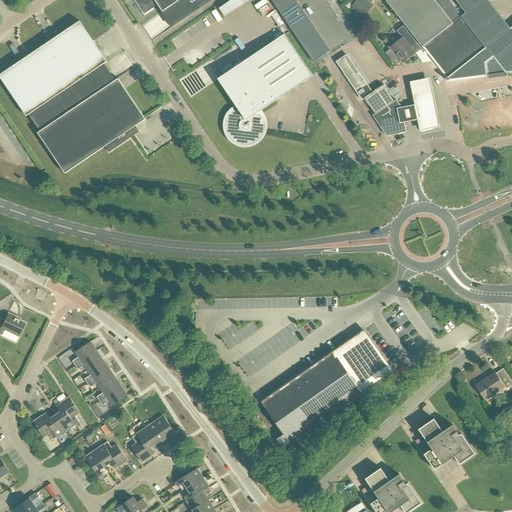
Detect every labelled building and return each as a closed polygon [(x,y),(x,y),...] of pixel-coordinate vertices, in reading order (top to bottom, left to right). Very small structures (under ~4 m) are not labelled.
[(135,0),(145,13),(158,5),(162,12),(179,0),(189,0),(192,3),(196,0),(135,0)] [(232,0),(219,9),(225,17),(250,0),(232,0)] [(271,0),(280,12),(297,1),(295,0),(271,0)] [(359,0),(353,9),(365,18),(376,5),(369,0),(359,0)] [(508,71),(511,70),(511,27),(490,0),(385,0),(422,46),(423,44),(449,78),(488,73),(486,60),(494,54),(508,71)] [(297,1),(280,12),(285,21),(302,9),(297,1)] [(302,9),(285,21),(291,29),(308,18),(302,9)] [(308,18),(291,29),(296,37),(313,26),(308,18)] [(40,132),(38,133),(65,174),(105,147),(109,153),(136,135),(140,132),(136,126),(146,120),(118,79),(91,97),(80,81),(107,62),(80,22),(0,75),(0,76),(27,117),(29,115),(40,132)] [(313,26),(296,37),(302,46),(319,34),(313,26)] [(403,26),(397,31),(402,38),(390,48),(403,64),(416,54),(411,48),(417,44),(403,26)] [(319,34),(302,46),(308,54),(324,43),(319,34)] [(263,120),(261,120),(259,117),(260,116),(260,115),(259,116),(257,114),(313,76),(285,35),(218,79),(238,108),(235,110),(234,109),(235,110),(231,113),(228,118),(227,122),(227,127),(227,132),(230,136),(233,140),(237,143),(242,144),(247,145),(252,144),(256,141),(260,138),(262,134),(264,129),(262,129),(262,125),(263,124),(264,123),(264,122),(263,120)] [(324,43),(308,54),(313,62),(330,51),(324,43)] [(347,55),(336,62),(362,100),(364,99),(375,115),(373,116),(386,135),(406,132),(401,108),(396,100),(394,102),(383,85),(372,93),(347,55)] [(399,120),(417,117),(420,128),(440,125),(430,75),(410,79),(414,102),(396,106),(399,120)] [(0,336),(2,337),(5,332),(19,338),(25,325),(13,319),(14,317),(8,315),(4,322),(0,319),(0,336)] [(254,322),(238,330),(235,323),(220,331),(229,347),(259,331),(254,322)] [(284,435),(276,440),(283,450),(291,445),(293,443),(394,372),(386,360),(379,365),(364,344),(355,350),(349,341),(263,401),(262,401),(285,434),(284,435)] [(76,366),(97,351),(91,342),(75,353),(79,358),(73,362),(76,366)] [(87,370),(103,360),(97,351),(76,366),(79,370),(85,366),(87,370)] [(88,384),(109,369),(103,360),(87,370),(91,375),(85,380),(88,384)] [(100,389),(116,379),(109,369),(88,384),(91,388),(97,384),(100,389)] [(476,386),(486,401),(505,388),(507,390),(511,386),(511,381),(504,370),(497,374),(496,373),(476,386)] [(100,401),(121,387),(116,379),(100,389),(103,393),(97,397),(100,401)] [(109,402),(112,407),(128,396),(121,387),(100,401),(103,406),(109,402)] [(61,403),(76,425),(79,422),(75,416),(80,413),(70,398),(61,403)] [(56,416),(66,431),(76,425),(61,403),(57,406),(61,413),(56,416)] [(43,408),(38,411),(42,417),(47,414),(43,408)] [(494,416),(490,410),(485,413),(489,420),(494,416)] [(42,417),(57,438),(66,431),(56,416),(51,420),(47,414),(42,417)] [(164,416),(155,423),(169,444),(173,441),(169,435),(174,432),(164,416)] [(49,434),(53,440),(57,438),(42,417),(34,422),(44,438),(49,434)] [(416,442),(435,471),(455,457),(460,465),(476,455),(462,435),(461,436),(454,426),(449,429),(449,430),(444,433),(435,419),(420,430),(424,436),(416,442)] [(155,423),(146,429),(156,444),(161,440),(165,446),(169,444),(155,423)] [(105,425),(101,428),(104,433),(106,435),(110,432),(105,425)] [(84,435),(87,440),(96,433),(93,429),(84,435)] [(133,429),(128,433),(131,438),(132,438),(137,435),(133,429)] [(137,435),(151,456),(155,453),(151,447),(156,444),(146,429),(137,435)] [(132,447),(142,462),(151,456),(137,435),(132,438),(136,444),(132,447)] [(108,442),(104,445),(119,466),(128,460),(117,445),(112,448),(108,442)] [(104,445),(95,452),(105,467),(111,463),(115,469),(119,466),(104,445)] [(86,458),(100,479),(105,476),(101,470),(105,467),(95,452),(86,458)] [(187,489),(203,478),(197,469),(175,484),(178,487),(184,483),(187,489)] [(363,491),(376,511),(394,511),(402,507),(405,511),(411,511),(423,504),(409,484),(407,485),(400,475),(395,479),(391,482),(382,469),(366,480),(370,486),(363,491)] [(184,498),(187,502),(209,488),(203,478),(187,489),(191,494),(184,498)] [(193,511),(208,501),(205,496),(212,492),(209,488),(187,502),(193,511)] [(16,509),(18,511),(34,511),(37,510),(36,509),(32,503),(39,498),(36,494),(28,499),(29,500),(16,509)] [(118,508),(120,511),(132,511),(146,503),(143,499),(137,503),(133,498),(118,508)] [(210,511),(214,510),(208,501),(193,511),(210,511)] [(132,511),(143,511),(142,511),(148,507),(146,503),(132,511)]
